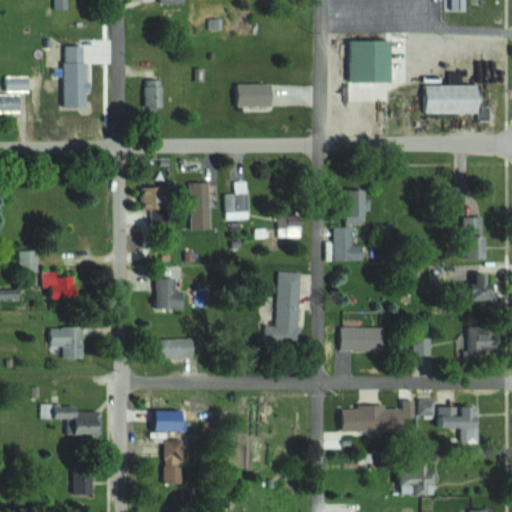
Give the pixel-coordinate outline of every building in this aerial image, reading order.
[(466,0),(452,0),(453,9),(467,9),(466,0)] [(393,82),(393,41),(349,41),(349,82),(393,82)] [(6,76),(6,90),(31,90),(31,76),(6,76)] [(164,107),(164,80),(145,80),(145,107),(164,107)] [(485,113),(485,84),(427,84),(427,113),(485,113)] [(0,110),(22,111),(22,94),(0,94),(0,110)] [(225,218),(248,218),(248,180),(234,180),(234,194),(225,194),(225,218)] [(368,190),(348,190),(348,224),(368,224),(368,190)] [(277,236),(302,236),(302,215),(277,215),(277,236)] [(462,216),(462,261),(480,261),(480,216),(462,216)] [(38,271),(38,250),(19,250),(19,271),(38,271)] [(45,299),(79,296),(77,275),(61,276),(61,271),(42,272),(45,299)] [(302,271),(277,271),(275,326),(265,325),(264,346),(300,347),(302,271)] [(496,274),(472,274),(472,300),(496,300),(496,274)] [(184,290),(177,290),(177,278),(156,278),(156,308),(184,308),(184,290)] [(342,326),(342,351),(390,351),(390,326),(342,326)] [(63,347),(63,359),(84,359),(84,327),(50,327),(50,347),(63,347)] [(462,358),(494,358),(494,329),(462,329),(462,358)] [(435,415),(434,399),(418,400),(419,416),(435,415)] [(341,433),(405,433),(405,406),(341,406),(341,433)] [(438,406),(438,428),(461,428),(461,443),(480,443),(480,406),(438,406)] [(162,485),(184,485),(184,440),(162,440),(162,485)]
